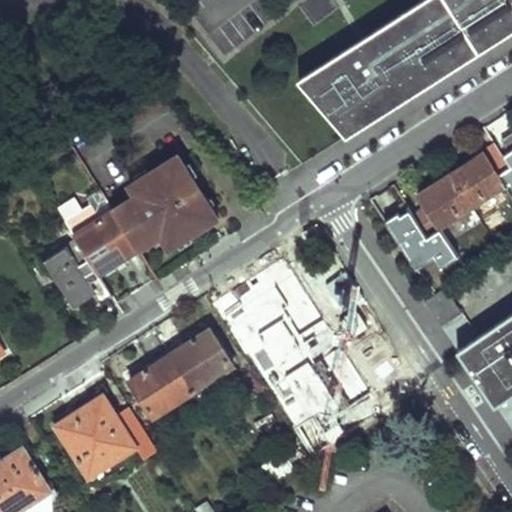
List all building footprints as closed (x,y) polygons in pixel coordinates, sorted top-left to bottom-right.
[(359,40),(300,78),(316,96),(327,89),(335,103),(326,107),(350,133),(511,30),(511,0),(422,0),(365,36),(379,58),(373,62),(359,40)] [(148,79),(107,106),(122,129),(166,100),(148,79)] [(36,172),(75,147),(66,134),(27,158),(36,172)] [(450,173),(471,205),(511,179),(511,167),(504,156),(497,144),(450,173)] [(180,154),(152,172),(139,179),(132,184),(138,196),(115,211),(140,249),(154,241),(164,235),(167,241),(171,248),(179,243),(191,236),(220,217),(212,206),(209,200),(201,188),(194,177),(186,165),(180,154)] [(192,161),(186,165),(194,177),(201,188),(209,183),(202,171),(200,172),(192,161)] [(136,175),(139,179),(152,172),(149,168),(136,175)] [(417,194),(424,205),(415,211),(429,233),(438,226),(471,205),(450,173),(417,194)] [(2,174),(0,175),(0,190),(9,185),(2,174)] [(217,196),(209,200),(212,206),(220,201),(217,196)] [(455,253),(438,226),(429,233),(415,211),(408,200),(384,215),(414,264),(432,253),(439,263),(455,253)] [(80,241),(102,274),(140,249),(115,211),(77,235),(80,241)] [(164,235),(154,241),(158,247),(167,241),(164,235)] [(194,241),(191,236),(179,243),(183,248),(194,241)] [(51,260),(81,306),(97,295),(102,303),(115,295),(102,274),(80,241),(51,260)] [(421,299),(438,324),(484,294),(473,278),(467,268),(421,299)] [(244,306),(251,316),(243,321),(255,341),(310,306),(291,277),(244,306)] [(324,303),(350,342),(358,344),(370,362),(386,352),(371,330),(343,290),(324,303)] [(511,308),(454,348),(487,396),(511,379),(511,308)] [(170,353),(195,391),(235,367),(210,328),(170,353)] [(129,379),(153,418),(195,391),(170,353),(129,379)] [(57,425),(91,475),(137,446),(105,395),(57,425)] [(0,461),(0,510),(1,511),(21,511),(52,490),(24,446),(0,461)] [(267,482),(293,473),(286,451),(260,460),(267,482)] [(207,503),(196,511),(212,511),(213,511),(207,503)]
